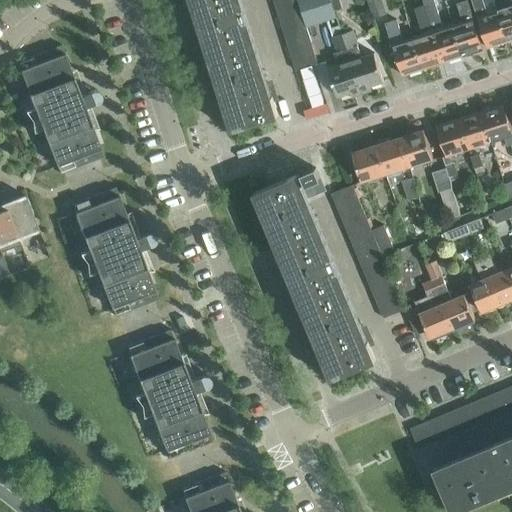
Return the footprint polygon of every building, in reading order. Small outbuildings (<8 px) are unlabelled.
[(263,87),(235,0),(190,0),(232,130),(278,115),(272,97),(275,96),(272,85),(263,87)] [(277,11),(299,4),(297,0),(280,0),(274,2),(277,11)] [(297,0),(299,4),(301,12),(304,21),(306,26),(337,16),(335,11),(332,3),(331,0),(297,0)] [(331,0),(332,3),(335,11),(342,9),(339,0),(331,0)] [(385,13),(381,0),(366,0),(372,17),(385,13)] [(483,49),(466,0),(464,0),(457,3),(463,21),(452,24),(463,56),(483,49)] [(472,0),(487,48),(508,41),(498,11),(487,14),(482,0),(472,0)] [(508,41),(511,39),(511,0),(507,0),(509,7),(498,11),(508,41)] [(443,62),(463,56),(452,24),(444,27),(435,1),(424,5),(443,62)] [(279,19),(301,12),(299,4),(277,11),(279,19)] [(423,69),(443,62),(424,5),(415,8),(423,34),(413,37),(423,69)] [(282,28),(304,21),(301,12),(279,19),(282,28)] [(409,14),(400,17),(406,39),(415,36),(409,14)] [(423,69),(413,37),(403,40),(396,19),(384,23),(391,45),(393,45),(403,75),(423,69)] [(285,36),(307,29),(304,21),(282,28),(285,36)] [(330,28),(333,37),(340,35),(342,34),(339,25),(330,28)] [(287,45),(309,38),(307,29),(285,36),(287,45)] [(374,53),(362,57),(358,45),(354,30),(342,34),(347,49),(351,60),(360,89),(384,81),(374,53)] [(347,49),(342,34),(340,35),(333,37),(332,37),(337,52),(347,49)] [(290,53),(312,46),(309,38),(287,45),(290,53)] [(61,45),(21,60),(17,62),(60,173),(104,157),(85,106),(96,103),(98,103),(99,102),(100,100),(101,99),(101,98),(101,97),(101,96),(101,95),(101,94),(100,93),(99,92),(98,91),(97,91),(96,90),(94,90),(93,90),(92,90),(90,91),(80,95),(61,45)] [(293,62),(315,55),(312,46),(290,53),(293,62)] [(315,55),(293,62),(296,71),(318,64),(315,55)] [(360,89),(351,60),(328,68),(337,96),(360,89)] [(511,130),(504,104),(481,111),(491,142),(504,137),(507,146),(511,145),(511,130)] [(481,111),(459,118),(468,149),(491,142),(481,111)] [(443,157),(445,165),(446,168),(449,177),(450,176),(458,173),(454,162),(452,154),(468,149),(459,118),(436,126),(446,156),(443,157)] [(424,129),(400,137),(409,166),(433,158),(424,129)] [(400,137),(376,145),(386,173),(409,166),(400,137)] [(386,173),(376,145),(352,152),(362,181),(386,173)] [(480,154),(471,156),(475,168),(477,174),(486,171),(480,154)] [(449,177),(446,168),(432,172),(439,192),(440,192),(449,218),(461,215),(452,188),(451,181),(450,176),(449,177)] [(331,379),(366,364),(376,360),(368,342),(371,340),(366,330),(358,333),(302,197),(310,194),(306,184),(303,185),(298,174),(254,192),(331,379)] [(420,196),(414,177),(402,181),(408,200),(420,196)] [(352,184),(331,193),(335,202),(356,193),(352,184)] [(116,187),(72,204),(115,316),(159,299),(140,248),(151,245),(152,245),(153,244),(155,242),(155,241),(155,240),(156,239),(156,238),(156,237),(155,236),(155,235),(154,234),(153,234),(153,233),(152,233),(151,232),(149,232),(148,232),(147,232),(146,233),(145,233),(135,237),(116,187)] [(338,211),(360,202),(356,193),(335,202),(338,211)] [(26,195),(5,203),(17,237),(38,229),(26,195)] [(342,220),(363,211),(360,202),(338,211),(342,220)] [(0,205),(0,243),(17,237),(5,203),(0,205)] [(509,218),(505,208),(492,213),(497,223),(509,218)] [(346,229),(367,220),(363,211),(342,220),(346,229)] [(467,223),(471,233),(485,228),(481,218),(467,223)] [(350,238),(371,229),(367,220),(346,229),(350,238)] [(471,233),(467,223),(444,232),(448,242),(471,233)] [(373,229),(382,252),(394,247),(384,225),(373,229)] [(353,247),(375,238),(371,229),(350,238),(353,247)] [(357,256),(378,247),(375,238),(353,247),(357,256)] [(361,265),(382,256),(378,247),(357,256),(361,265)] [(481,257),(500,303),(511,298),(511,277),(508,268),(497,273),(489,254),(481,257)] [(365,273),(386,264),(382,256),(361,265),(365,273)] [(500,303),(481,257),(474,261),(482,280),(470,284),(481,311),(500,303)] [(368,282),(390,273),(386,264),(365,273),(368,282)] [(416,334),(427,330),(430,337),(452,328),(442,304),(429,274),(427,267),(421,269),(426,282),(422,284),(428,297),(433,308),(421,313),(418,308),(407,312),(416,334)] [(439,270),(430,274),(429,274),(442,304),(452,328),(475,318),(465,294),(452,299),(448,288),(447,288),(439,270)] [(372,291),(393,282),(390,273),(368,282),(372,291)] [(376,300),(397,291),(393,282),(372,291),(376,300)] [(380,309),(401,300),(397,291),(376,300),(380,309)] [(401,300),(380,309),(383,318),(405,309),(401,300)] [(126,346),(128,353),(169,458),(213,441),(194,391),(205,388),(207,387),(208,386),(209,386),(209,385),(210,384),(210,383),(210,382),(210,381),(210,380),(210,379),(209,378),(209,377),(208,376),(207,375),(206,375),(205,375),(204,374),(203,374),(201,375),(199,376),(189,379),(170,329),(126,346)] [(496,392),(504,412),(511,408),(511,403),(506,388),(496,392)] [(486,396),(495,416),(504,412),(496,392),(486,396)] [(477,400),(485,420),(495,416),(486,396),(477,400)] [(467,404),(476,424),(485,420),(477,400),(467,404)] [(458,408),(466,428),(476,424),(467,404),(458,408)] [(448,412),(457,432),(466,428),(458,408),(448,412)] [(439,416),(447,436),(457,432),(448,412),(439,416)] [(429,420),(438,440),(447,436),(439,416),(429,420)] [(420,424),(428,444),(438,440),(429,420),(420,424)] [(410,428),(418,448),(428,444),(420,424),(410,428)] [(452,511),(454,511),(511,487),(511,441),(436,473),(452,511)] [(189,511),(240,511),(225,471),(180,488),(189,511)]
